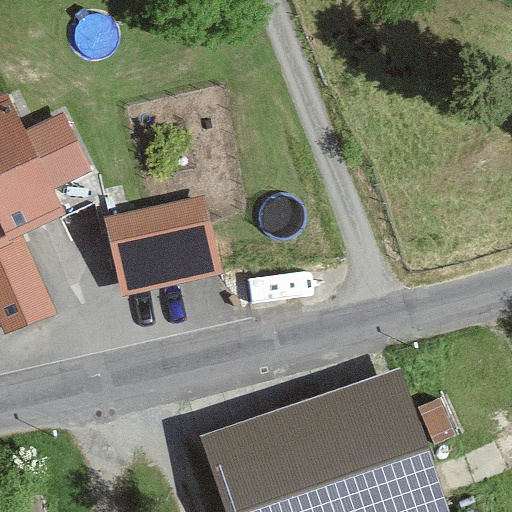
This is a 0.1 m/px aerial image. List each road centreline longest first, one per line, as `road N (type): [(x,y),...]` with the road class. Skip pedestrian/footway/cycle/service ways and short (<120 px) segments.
road 1 (residential): [(0,414),(393,324)]
road 2 (residential): [(393,324),(268,0)]
road 3 (residential): [(393,324),(511,283)]
